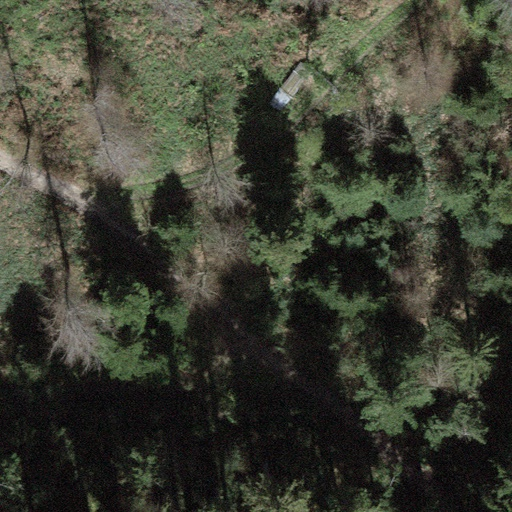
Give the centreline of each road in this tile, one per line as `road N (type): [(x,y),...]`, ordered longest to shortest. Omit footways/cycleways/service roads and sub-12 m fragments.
road 1 (track): [(0,159),(162,263),(459,511)]
road 2 (track): [(49,184),(136,203),(260,165),(412,0)]
road 3 (track): [(0,396),(76,373),(287,363)]
